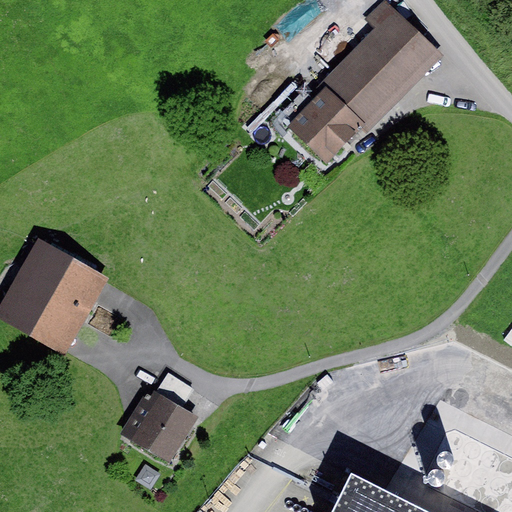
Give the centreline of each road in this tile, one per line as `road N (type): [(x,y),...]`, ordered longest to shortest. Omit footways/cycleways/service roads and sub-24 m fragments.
road 1 (track): [(511,248),(472,304),(435,334),(266,384),(221,389),(182,374),(136,326)]
road 2 (unknown): [(240,511),(276,447),(295,427),(324,419),(377,426),(511,504)]
road 3 (track): [(424,0),(511,105)]
